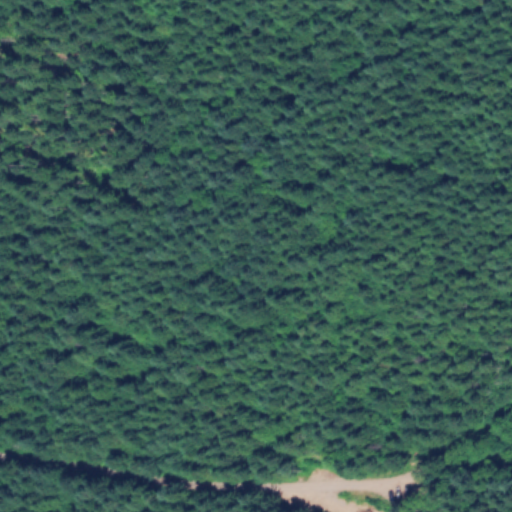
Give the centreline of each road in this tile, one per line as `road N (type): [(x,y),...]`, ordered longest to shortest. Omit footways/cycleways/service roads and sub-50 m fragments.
road 1 (residential): [(0,460),(232,488),(402,477)]
road 2 (track): [(402,477),(511,406)]
